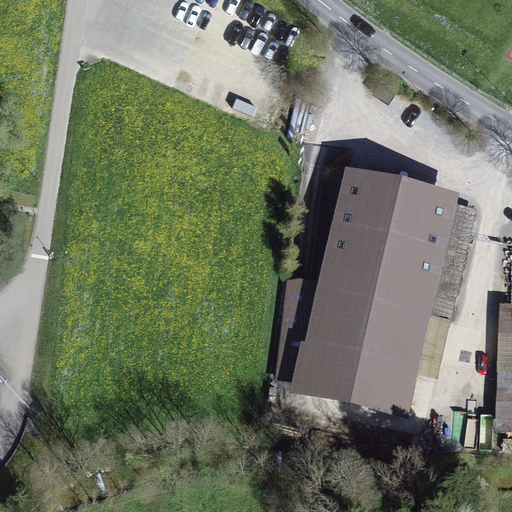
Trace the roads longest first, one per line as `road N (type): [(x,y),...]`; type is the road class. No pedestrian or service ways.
road 1 (residential): [(19,339),(76,0)]
road 2 (tertiary): [(318,0),(511,136)]
